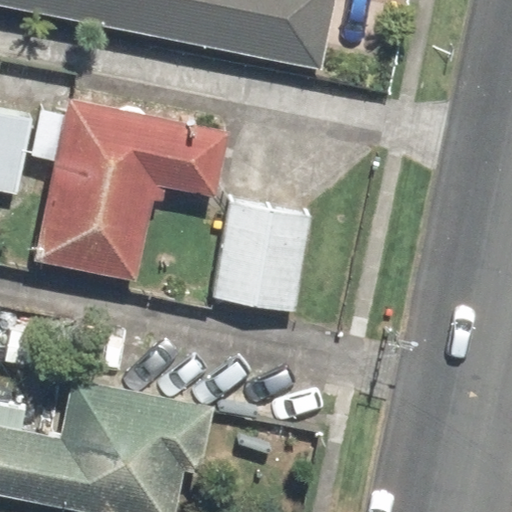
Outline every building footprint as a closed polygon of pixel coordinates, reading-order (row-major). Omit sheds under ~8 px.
[(43,0),(324,59),(336,0),(43,0)] [(132,266),(149,180),(200,197),(225,121),(105,82),(101,94),(67,87),(35,247),(132,266)] [(30,111),(0,107),(0,186),(19,189),(30,111)] [(207,290),(295,307),(313,214),(226,196),(207,290)] [(62,372),(51,432),(0,418),(0,482),(117,511),(164,511),(177,463),(188,466),(196,464),(209,401),(62,372)]
